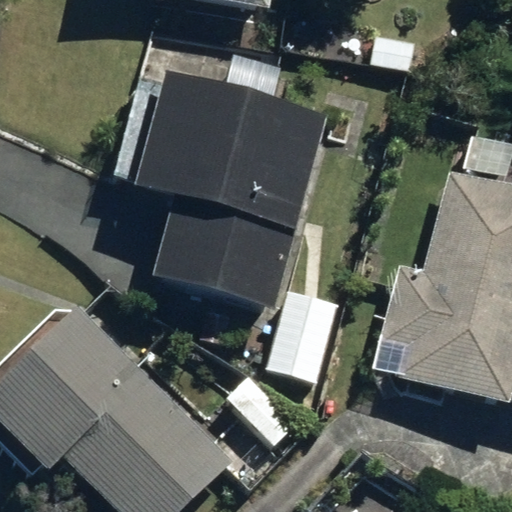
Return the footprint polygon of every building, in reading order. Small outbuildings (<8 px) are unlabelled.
[(75,0),(74,10),(253,41),(260,0),(75,0)] [(150,231),(130,307),(193,329),(255,340),(307,146),(218,130),(144,103),(112,221),(150,231)] [(511,217),(435,197),(410,291),(389,286),(359,399),(489,434),(492,423),(511,428),(511,217)] [(324,317),(277,305),(255,388),(303,400),(324,317)] [(42,487),(66,511),(189,511),(217,485),(71,332),(82,322),(48,322),(0,369),(0,490),(13,503),(19,498),(25,504),(42,487)] [(242,384),(214,411),(265,465),(293,438),(242,384)]
